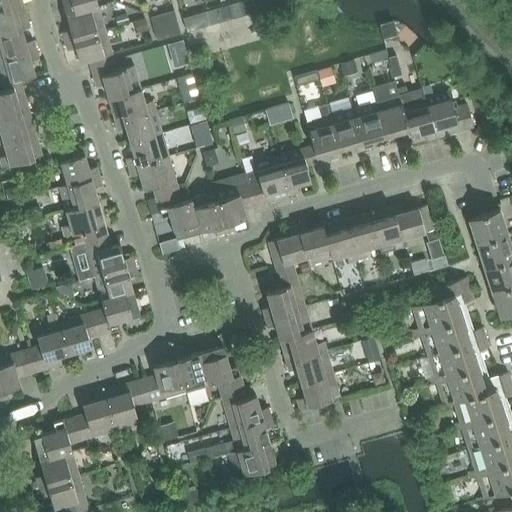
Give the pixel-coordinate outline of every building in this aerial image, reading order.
[(0,0),(0,9),(23,3),(22,0),(0,0)] [(61,0),(66,16),(75,13),(99,6),(96,0),(61,0)] [(253,0),(246,0),(230,5),(231,9),(234,17),(243,14),(256,11),(253,0)] [(0,34),(21,28),(22,29),(30,26),(23,3),(0,9),(0,34)] [(230,5),(218,8),(221,21),(234,17),(231,9),(230,5)] [(62,32),(65,41),(105,29),(99,6),(75,13),(66,16),(70,29),(62,32)] [(128,14),(115,17),(117,25),(130,22),(128,14)] [(176,15),(152,22),(157,40),(181,33),(176,15)] [(194,15),(184,18),(188,31),(197,28),(194,15)] [(145,18),(135,21),(137,31),(148,28),(145,18)] [(0,59),(36,49),(33,40),(25,42),(22,29),(21,28),(0,34),(0,59)] [(80,62),(112,53),(105,29),(65,41),(67,50),(76,48),(80,62)] [(0,59),(0,74),(3,84),(20,79),(35,75),(31,60),(39,58),(36,49),(0,59)] [(386,50),(370,54),(372,62),(388,57),(386,50)] [(396,55),(389,57),(394,76),(401,74),(396,55)] [(105,84),(109,98),(141,89),(134,65),(117,70),(114,59),(91,65),(97,86),(105,84)] [(353,59),(342,62),(345,75),(357,72),(353,59)] [(330,66),(318,69),(321,80),(333,76),(330,66)] [(320,79),(317,70),(295,76),(297,85),(320,79)] [(20,79),(3,84),(4,87),(5,90),(22,85),(21,82),(20,79)] [(0,116),(29,109),(22,85),(5,90),(0,91),(0,116)] [(422,88),(399,94),(400,95),(402,103),(401,104),(411,136),(424,132),(427,140),(436,137),(424,97),(422,88)] [(141,89),(109,98),(115,121),(155,109),(153,100),(145,103),(141,89)] [(196,89),(182,94),(184,101),(198,96),(196,89)] [(453,107),(448,90),(424,97),(436,137),(473,126),(467,103),(453,107)] [(400,95),(376,102),(385,134),(399,130),(401,138),(411,136),(401,104),(402,103),(400,95)] [(376,102),(353,109),(364,149),(374,146),(371,138),(385,134),(376,102)] [(306,122),(313,145),(318,162),(341,156),(339,147),(330,115),(327,105),(318,108),(321,118),(306,122)] [(202,106),(187,111),(191,123),(206,119),(202,106)] [(274,107),(265,109),(270,124),(278,122),(274,107)] [(0,130),(3,141),(35,132),(29,109),(0,116),(0,130)] [(126,128),(130,142),(162,132),(155,109),(115,121),(118,130),(126,128)] [(334,114),(330,115),(339,147),(353,143),(355,152),(364,149),(353,109),(334,114)] [(241,116),(230,119),(234,134),(236,134),(246,131),(241,116)] [(35,132),(3,141),(7,155),(0,156),(0,161),(2,167),(42,155),(35,132)] [(169,156),(162,132),(130,142),(134,156),(126,158),(128,167),(169,156)] [(309,146),(301,148),(306,166),(314,163),(318,162),(313,145),(309,146)] [(82,146),(58,153),(67,184),(67,185),(99,175),(97,166),(89,168),(82,146)] [(306,166),(301,148),(278,155),(289,195),(298,193),(296,185),(310,181),(306,166)] [(257,170),(246,173),(248,182),(255,205),(289,195),(278,155),(254,162),(257,170)] [(152,186),(156,197),(179,190),(169,156),(128,167),(131,176),(139,174),(143,188),(152,186)] [(102,184),(99,175),(67,185),(67,184),(59,186),(66,210),(98,201),(94,187),(102,184)] [(246,218),(244,208),(255,205),(248,182),(213,192),(225,232),(234,230),(232,222),(246,218)] [(12,187),(5,189),(8,199),(15,197),(12,187)] [(200,231),(197,222),(191,199),(182,201),(179,190),(156,197),(161,217),(169,215),(173,229),(176,238),(200,231)] [(191,199),(197,222),(200,231),(213,227),(216,235),(225,232),(213,192),(191,199)] [(160,211),(156,197),(146,200),(150,214),(160,211)] [(108,235),(98,201),(66,210),(70,224),(62,226),(64,236),(81,231),(85,242),(108,235)] [(401,203),(392,206),(401,238),(402,238),(433,229),(426,205),(403,211),(401,203)] [(404,246),(402,238),(401,238),(392,206),(369,212),(378,245),(392,241),(394,249),(404,246)] [(469,219),(477,244),(507,234),(499,209),(486,213),(481,214),(482,215),(469,219)] [(364,249),(378,245),(369,212),(346,219),(357,259),(366,257),(364,249)] [(348,262),(357,259),(346,219),(323,226),(332,258),(346,254),(348,262)] [(308,265),(332,258),(323,226),(309,230),(306,222),(297,224),(306,256),(306,257),(307,263),(308,265)] [(306,256),(297,224),(288,227),(290,235),(268,241),(277,274),(294,269),(292,261),(306,257),(306,256)] [(437,229),(426,232),(428,241),(438,238),(440,237),(437,229)] [(477,244),(484,268),(511,258),(511,249),(507,234),(477,244)] [(85,242),(94,277),(135,265),(132,256),(124,258),(120,244),(111,246),(108,235),(85,242)] [(61,238),(48,242),(51,250),(64,246),(61,238)] [(428,241),(427,241),(432,258),(443,254),(438,238),(428,241)] [(445,255),(433,259),(435,267),(447,264),(445,255)] [(492,292),(511,285),(511,258),(484,268),(492,292)] [(307,263),(300,265),(302,272),(309,270),(308,265),(307,263)] [(94,277),(101,300),(125,293),(133,290),(129,276),(137,274),(135,265),(94,277)] [(41,267),(27,271),(31,287),(45,283),(41,267)] [(270,306),(262,309),(265,318),(305,306),(296,274),(279,279),(281,287),(266,292),(270,306)] [(466,277),(453,281),(439,285),(442,297),(441,297),(440,297),(436,298),(436,299),(412,306),(419,328),(412,330),(414,337),(421,334),(435,376),(427,378),(430,385),(437,382),(444,404),(453,401),(460,421),(453,424),(455,430),(462,428),(475,470),(468,472),(470,479),(478,476),(485,498),(508,490),(508,491),(511,489),(511,423),(507,425),(498,399),(511,394),(511,386),(507,371),(481,380),(473,352),(489,347),(482,327),(466,332),(457,304),(473,299),(466,277)] [(70,283),(58,286),(59,293),(75,299),(70,283)] [(511,285),(492,292),(500,317),(511,312),(511,285)] [(133,290),(125,293),(101,300),(103,308),(92,311),(99,334),(120,329),(117,320),(131,316),(140,314),(133,290)] [(344,301),(334,304),(336,313),(347,311),(344,301)] [(275,325),(279,338),(312,329),(305,306),(265,318),(267,327),(275,325)] [(91,347),(88,338),(99,334),(92,311),(58,321),(69,362),(79,359),(76,351),(91,347)] [(56,315),(47,317),(49,324),(58,321),(56,315)] [(69,362),(58,321),(49,324),(51,332),(37,336),(39,345),(28,349),(34,371),(69,362)] [(316,343),(312,329),(279,338),(286,361),(326,350),(324,341),(316,343)] [(199,352),(202,361),(209,384),(217,382),(220,393),(243,386),(238,365),(229,368),(225,354),(223,345),(199,352)] [(183,348),(174,351),(186,391),(209,384),(202,361),(199,352),(186,356),(183,348)] [(25,349),(22,350),(29,373),(31,372),(34,371),(28,349),(25,349)] [(378,349),(366,353),(369,362),(381,358),(378,349)] [(29,373),(22,350),(0,356),(0,399),(8,398),(6,390),(20,385),(18,376),(29,373)] [(333,373),(326,350),(286,361),(289,371),(297,368),(301,382),(333,373)] [(186,391),(174,351),(165,353),(167,361),(153,365),(155,375),(144,378),(151,401),(186,391)] [(382,371),(373,374),(376,384),(385,381),(382,371)] [(299,408),(340,397),(333,373),(301,382),(305,396),(297,398),(299,408)] [(141,378),(138,379),(145,402),(148,402),(151,401),(144,378),(141,378)] [(138,379),(104,389),(115,430),(139,423),(137,417),(148,414),(145,402),(138,379)] [(220,393),(230,427),(271,416),(268,407),(260,409),(256,395),(247,397),(243,386),(220,393)] [(85,413),(74,416),(80,440),(115,430),(104,389),(94,392),(97,400),(82,404),(85,413)] [(40,461),(48,458),(72,451),(69,443),(80,440),(74,416),(53,422),(55,430),(42,434),(33,437),(40,461)] [(234,440),(205,448),(208,459),(229,453),(269,441),(265,427),(273,425),(271,416),(230,427),(234,440)] [(174,421),(160,425),(164,440),(179,435),(174,421)] [(236,476),(276,465),(269,441),(229,453),(236,476)] [(205,447),(188,452),(191,464),(208,459),(205,448),(205,447)] [(38,486),(78,474),(72,451),(48,458),(40,461),(44,474),(36,477),(38,486)] [(287,462),(278,464),(282,478),(289,476),(295,475),(291,460),(287,462)] [(38,486),(41,495),(49,493),(53,507),(62,505),(64,511),(78,511),(88,509),(78,474),(38,486)] [(197,490),(179,495),(184,511),(196,511),(203,510),(197,490)] [(175,491),(164,494),(168,510),(180,506),(175,491)]
